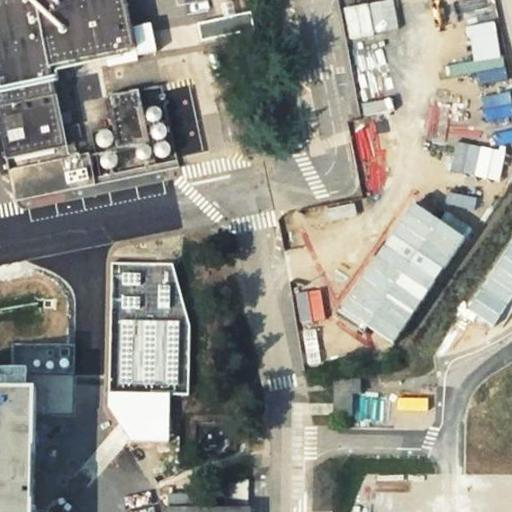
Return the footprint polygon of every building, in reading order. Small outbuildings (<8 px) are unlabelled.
[(0,0),(0,122),(8,159),(66,146),(50,68),(136,49),(138,48),(133,27),(126,0),(0,0)] [(366,213),(321,222),(325,241),(299,246),(308,287),(279,293),(290,340),(318,335),(319,339),(400,323),(408,362),(493,346),(511,329),(511,92),(493,0),(379,0),(355,5),(399,225),(370,231),(366,213)] [(254,31),(250,15),(218,21),(198,26),(201,42),(221,38),(254,31)] [(151,23),(133,27),(138,48),(136,49),(137,55),(157,50),(151,23)] [(138,91),(107,98),(118,149),(143,144),(141,132),(146,131),(138,91)] [(155,94),(149,92),(144,96),(144,100),(146,103),(152,104),(155,102),(156,98),(155,94)] [(159,112),(153,110),(148,113),(147,118),(149,122),(153,124),(158,123),(161,117),(159,112)] [(162,130),(156,128),(151,131),(151,135),(153,139),(156,140),(160,139),(163,134),(162,130)] [(107,133),(103,133),(98,138),(98,142),(101,146),(105,147),(109,145),(112,139),(107,133)] [(164,145),(159,144),(154,148),(153,153),(156,156),(163,158),(166,155),(168,150),(164,145)] [(149,150),(143,148),(138,152),(137,156),(140,160),(144,161),(148,160),(151,154),(149,150)] [(131,151),(126,151),(122,153),(121,157),(124,163),(130,164),(134,161),(134,157),(131,151)] [(114,155),(109,154),(104,159),(103,164),(106,168),(113,169),(117,166),(118,161),(114,155)] [(88,158),(10,174),(16,199),(93,184),(88,158)] [(321,222),(295,228),(299,246),(325,241),(321,222)] [(359,378),(333,381),(334,417),(352,417),(352,394),(361,393),(359,378)] [(426,391),(363,390),(363,407),(426,406),(426,391)] [(427,416),(362,415),(361,428),(427,429),(427,416)] [(431,460),(371,459),(371,474),(431,475),(431,460)] [(511,511),(511,476),(352,475),(351,511),(511,511)] [(249,481),(228,480),(227,511),(248,511),(249,481)]
